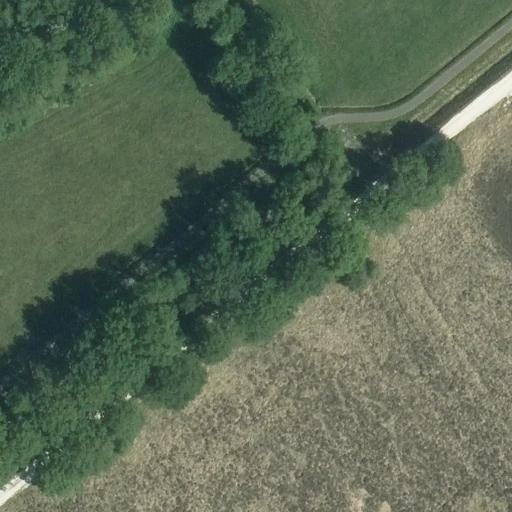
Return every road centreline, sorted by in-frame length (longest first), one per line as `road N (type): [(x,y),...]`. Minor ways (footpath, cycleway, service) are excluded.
road 1 (track): [(0,498),(511,81)]
road 2 (track): [(229,0),(308,135)]
